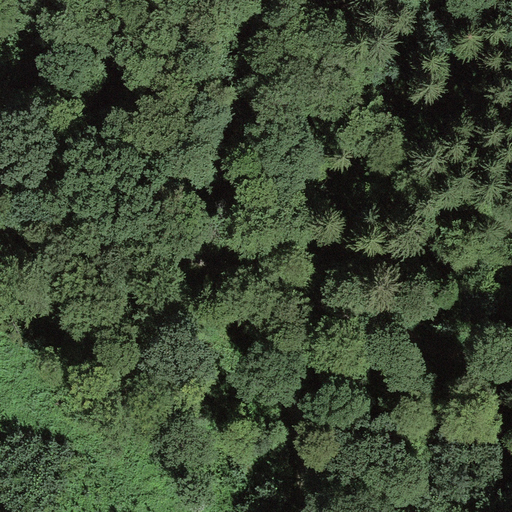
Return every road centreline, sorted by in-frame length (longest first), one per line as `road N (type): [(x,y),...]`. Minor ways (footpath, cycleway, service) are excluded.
road 1 (track): [(298,511),(305,474),(294,405),(269,340),(164,249),(0,179)]
road 2 (track): [(511,377),(164,249)]
